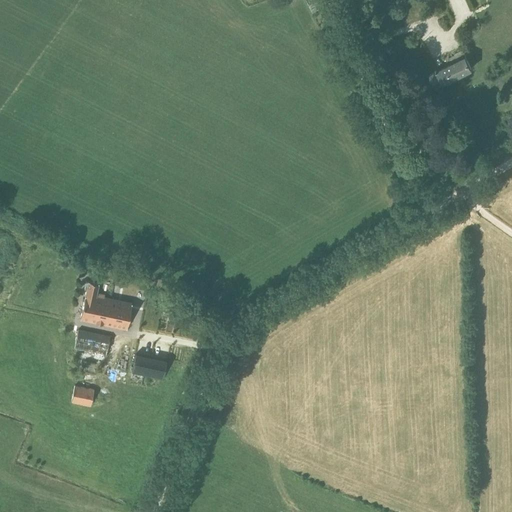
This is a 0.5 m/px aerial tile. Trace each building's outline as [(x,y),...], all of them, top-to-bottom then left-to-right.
[(435,87),(470,69),(464,57),(429,74),(435,87)] [(80,319),(104,323),(109,299),(103,297),(104,295),(96,293),(98,283),(88,281),(80,319)] [(126,328),(131,303),(109,299),(104,323),(126,328)] [(78,330),(75,347),(103,353),(102,355),(105,356),(109,336),(78,330)] [(166,360),(135,354),(132,372),(163,378),(166,360)] [(91,405),(94,389),(75,385),(71,401),(91,405)]
